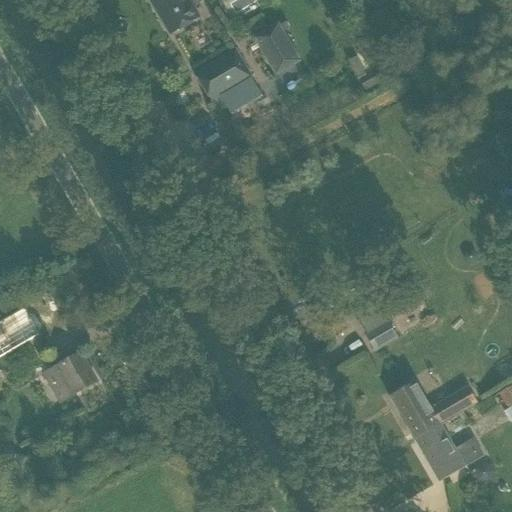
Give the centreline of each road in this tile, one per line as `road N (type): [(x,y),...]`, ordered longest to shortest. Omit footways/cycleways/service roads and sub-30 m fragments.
road 1 (tertiary): [(259,511),(0,73)]
road 2 (unclassified): [(369,511),(180,195)]
